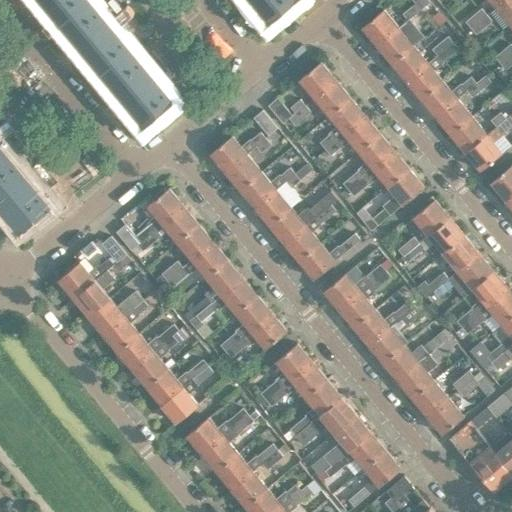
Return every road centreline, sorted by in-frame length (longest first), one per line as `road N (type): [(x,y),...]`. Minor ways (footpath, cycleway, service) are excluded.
road 1 (residential): [(179,136),(478,511)]
road 2 (residential): [(511,250),(320,18)]
road 3 (residential): [(7,282),(198,511)]
road 4 (residential): [(0,6),(139,170)]
road 5 (residential): [(15,275),(139,170)]
